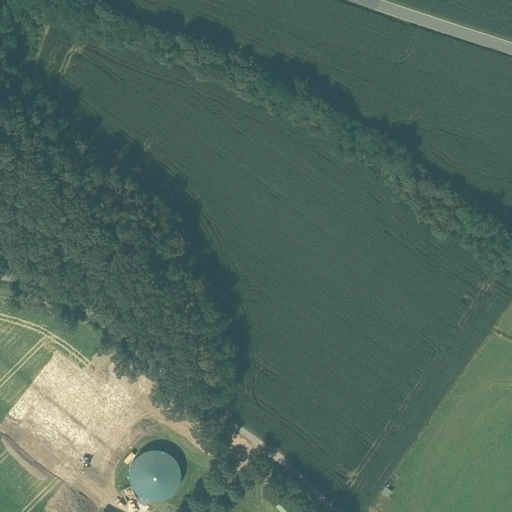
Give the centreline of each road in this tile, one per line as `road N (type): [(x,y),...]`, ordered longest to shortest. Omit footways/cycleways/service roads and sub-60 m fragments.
road 1 (residential): [(0,277),(65,301),(104,327),(334,511)]
road 2 (tertiary): [(372,0),(511,48)]
